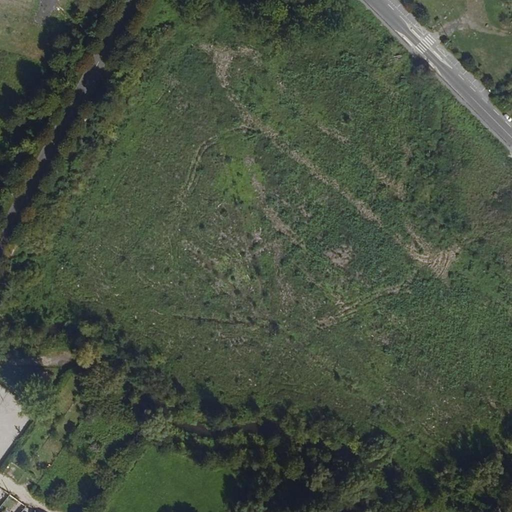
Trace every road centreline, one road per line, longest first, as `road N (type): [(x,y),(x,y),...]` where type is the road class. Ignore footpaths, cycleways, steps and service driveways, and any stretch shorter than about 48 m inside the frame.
road 1 (tertiary): [(132,0),(0,246)]
road 2 (secondary): [(511,136),(374,0)]
